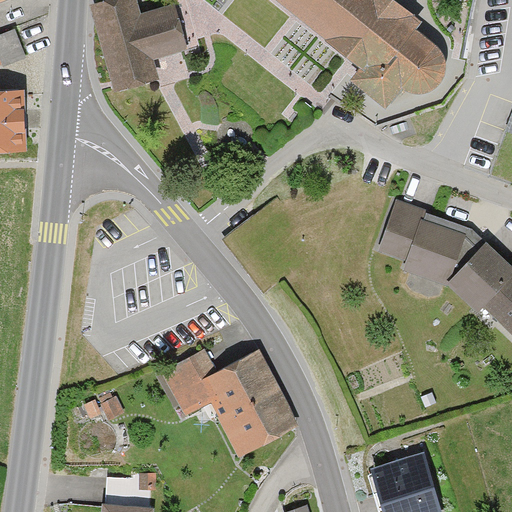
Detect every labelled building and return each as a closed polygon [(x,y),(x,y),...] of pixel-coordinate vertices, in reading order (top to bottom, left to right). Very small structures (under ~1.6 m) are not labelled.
[(142,17),(137,0),(118,0),(114,1),(93,7),(117,92),(140,85),(157,80),(152,62),(187,52),(182,32),(175,8),(142,17)] [(419,30),(424,24),(414,16),(399,3),(394,0),(277,0),(329,43),(349,60),(365,73),(355,83),(388,111),(401,95),(405,90),(414,94),(424,95),(432,93),(440,87),(446,77),(447,65),(445,56),(440,48),(419,30)] [(0,90),(0,151),(30,150),(27,89),(0,90)] [(404,272),(449,286),(462,272),(475,232),(394,206),(378,255),(406,264),(404,272)] [(511,333),(511,258),(493,240),(462,272),(449,286),(478,315),(485,307),(511,333)] [(209,403),(237,460),(298,431),(259,352),(214,374),(204,353),(159,375),(180,417),(209,403)] [(373,470),(386,511),(443,511),(425,454),(373,470)] [(155,511),(156,508),(105,502),(104,511),(155,511)]
